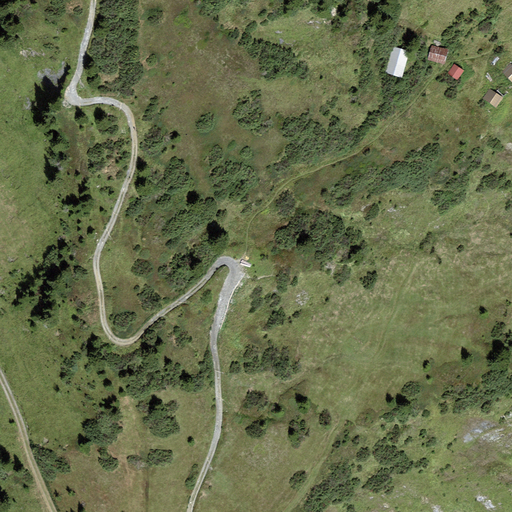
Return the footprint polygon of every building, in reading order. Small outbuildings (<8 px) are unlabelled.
[(392,49),(384,75),(397,79),(405,53),(392,49)] [(444,53),(430,50),(428,61),(441,64),(444,53)] [(459,73),(452,68),(448,75),(455,80),(459,73)] [(511,72),(509,68),(501,75),(509,84),(511,81),(511,72)] [(497,100),(489,92),(481,101),(490,108),(497,100)] [(341,401),(347,407),(353,401),(347,395),(341,401)]
